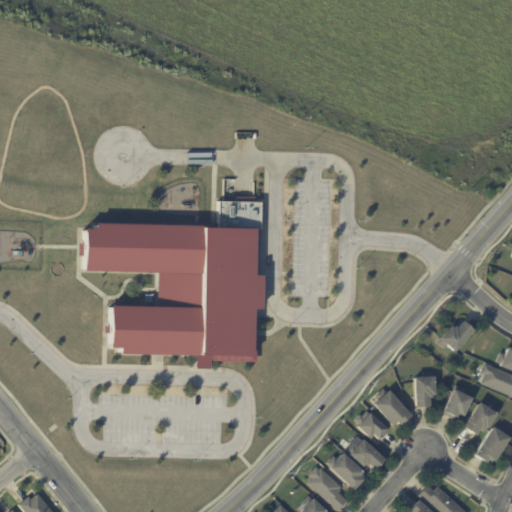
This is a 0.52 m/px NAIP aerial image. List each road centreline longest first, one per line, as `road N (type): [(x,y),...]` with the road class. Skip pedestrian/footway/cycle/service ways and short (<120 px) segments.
road 1 (tertiary): [(223,511),(281,459),(511,197)]
road 2 (residential): [(370,511),(426,450),(504,504)]
road 3 (residential): [(0,410),(80,511)]
